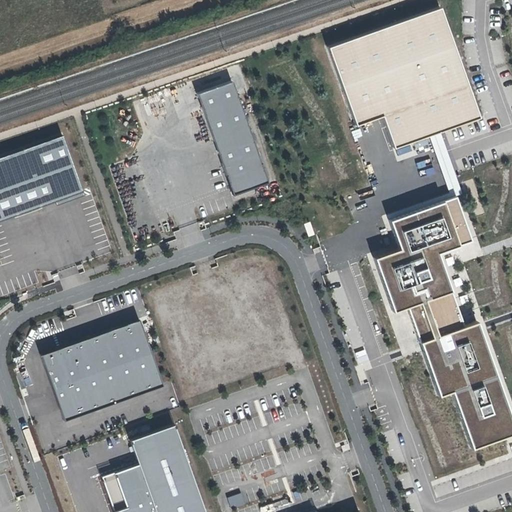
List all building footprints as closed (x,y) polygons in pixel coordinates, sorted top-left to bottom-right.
[(441,9),(329,49),(357,126),(383,117),(395,149),(480,119),(441,9)] [(233,82),(199,95),(235,196),(269,184),(233,82)] [(375,260),(395,314),(409,308),(440,397),(453,393),(473,450),(511,436),(511,418),(479,323),(465,327),(439,254),(473,243),(457,198),(391,221),(402,250),(375,260)] [(310,222),(303,225),(308,237),(314,235),(310,222)] [(139,317),(42,350),(64,413),(161,379),(139,317)] [(139,464),(101,478),(112,511),(205,511),(174,423),(130,438),(139,464)] [(240,493),(227,497),(230,508),(243,504),(240,493)]
